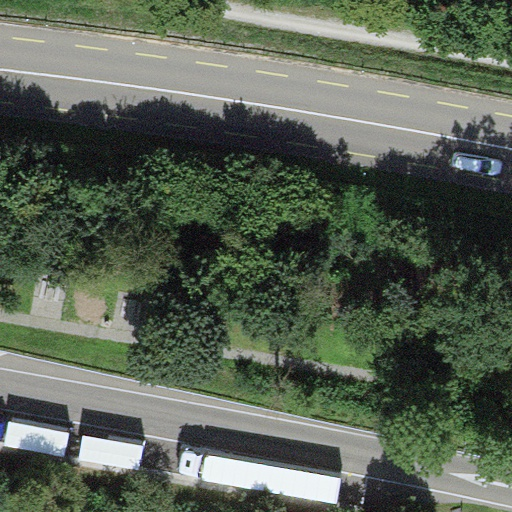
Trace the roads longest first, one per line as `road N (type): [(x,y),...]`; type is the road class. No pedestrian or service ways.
road 1 (primary): [(0,69),(511,148)]
road 2 (motorway): [(511,485),(218,426)]
